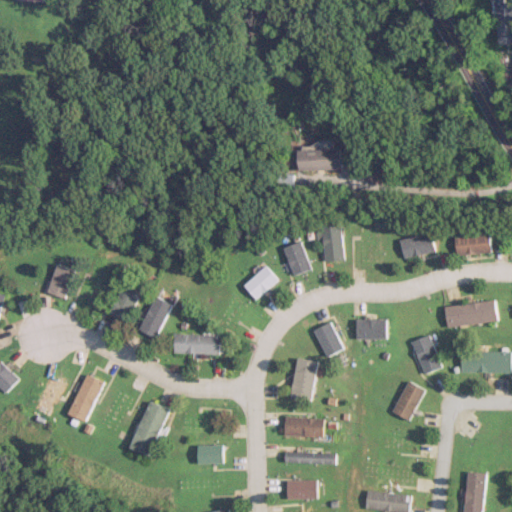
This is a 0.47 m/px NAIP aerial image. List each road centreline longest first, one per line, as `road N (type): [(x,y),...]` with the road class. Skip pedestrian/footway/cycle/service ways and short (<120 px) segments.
road 1 (residential): [(511,271),(446,271),(408,287),(344,290),(297,306),(265,333),(251,389)]
road 2 (residential): [(251,389),(179,381),(44,334)]
road 3 (residential): [(511,401),(448,404),(434,511)]
road 4 (residential): [(511,135),(438,0)]
road 5 (residential): [(251,389),(260,511)]
